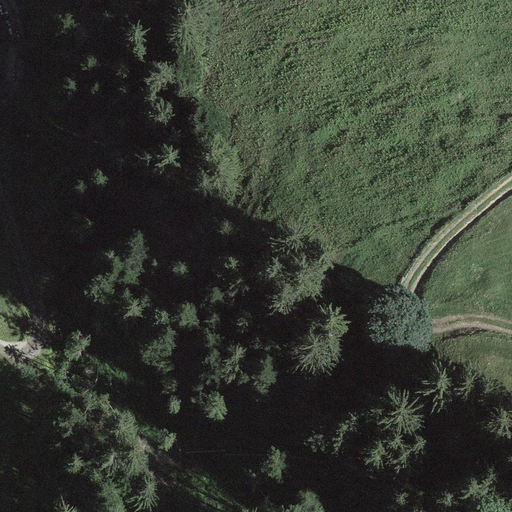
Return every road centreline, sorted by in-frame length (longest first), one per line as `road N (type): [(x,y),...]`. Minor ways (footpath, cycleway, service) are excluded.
road 1 (track): [(511,325),(429,318),(414,312),(407,297),(431,251),(511,178)]
road 2 (track): [(0,346),(21,352),(31,345),(38,313),(0,195)]
